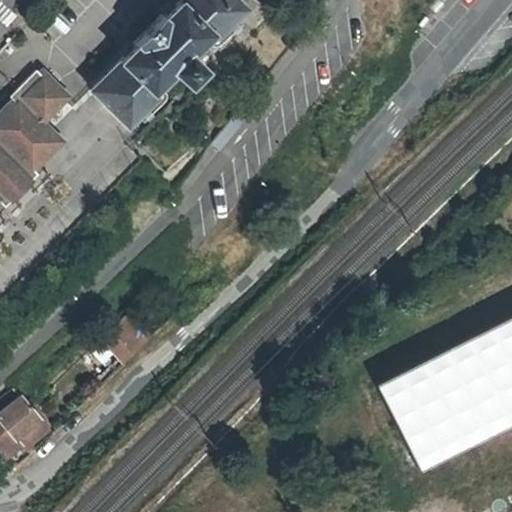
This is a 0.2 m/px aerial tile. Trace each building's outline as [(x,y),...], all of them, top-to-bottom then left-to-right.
[(133,44),(135,47),(90,89),(126,126),(158,96),(154,92),(174,72),(187,85),(205,69),(191,55),(204,43),(213,44),(217,39),(247,10),(237,0),(179,0),(164,16),(162,15),(133,44)] [(0,195),(32,163),(57,138),(41,122),(67,96),(37,66),(18,86),(24,93),(19,99),(0,118),(0,195)] [(12,92),(19,99),(24,93),(18,86),(12,92)] [(141,141),(135,135),(127,143),(133,149),(141,141)] [(38,169),(32,163),(0,195),(7,201),(38,169)] [(511,312),(377,380),(419,465),(511,419),(511,312)] [(119,324),(105,337),(103,338),(124,361),(151,334),(131,313),(119,324)] [(111,323),(115,319),(101,332),(111,323)] [(111,323),(101,332),(105,337),(119,324),(115,319),(111,323)] [(15,437),(39,417),(20,395),(0,411),(0,452),(5,459),(21,444),(15,437)] [(48,428),(39,417),(15,437),(21,444),(24,448),(48,428)]
